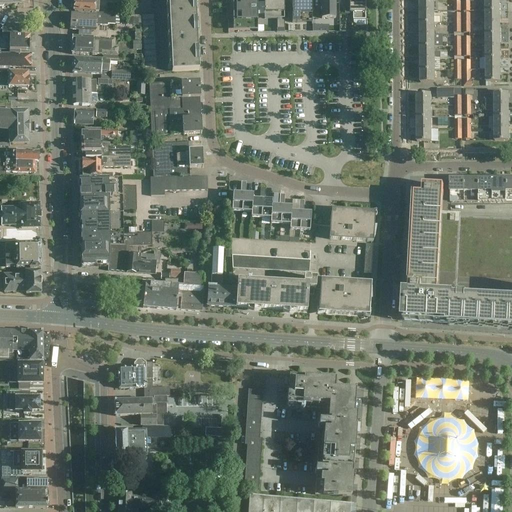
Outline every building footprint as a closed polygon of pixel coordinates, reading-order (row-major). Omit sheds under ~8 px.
[(75,0),(75,1),(75,3),(73,3),(71,5),(71,8),(73,10),(74,10),(74,11),(81,12),(99,12),(99,3),(94,2),(93,0),(75,0)] [(199,71),(195,0),(168,0),(172,72),(199,71)] [(256,0),(235,0),(235,10),(236,29),(257,29),(256,0)] [(283,0),(263,0),(264,20),(277,19),(277,29),(284,29),(283,0)] [(311,0),(291,0),(292,10),(292,11),(292,15),(292,23),(312,23),(311,0)] [(335,19),(334,0),(321,0),(321,19),(335,19)] [(351,14),(354,14),(354,21),(366,21),(366,0),(344,0),(345,15),(351,15),(351,14)] [(419,0),(420,12),(434,12),(434,0),(419,0)] [(485,0),(486,12),(500,12),(500,0),(485,0)] [(420,24),(434,24),(434,12),(420,12),(420,24)] [(486,23),(500,23),(500,12),(486,12),(486,23)] [(71,23),(71,25),(74,25),(74,30),(83,31),(84,28),(84,26),(87,26),(87,25),(108,26),(108,24),(114,24),(114,14),(108,14),(95,13),(95,15),(82,14),(71,14),(71,23)] [(154,15),(142,16),(145,70),(157,69),(154,15)] [(486,35),(500,35),(500,23),(486,23),(486,35)] [(435,36),(434,24),(420,24),(420,36),(435,36)] [(30,51),(30,41),(30,36),(20,36),(20,29),(14,29),(2,29),(2,39),(7,39),(7,44),(9,44),(9,51),(30,51)] [(500,35),(486,35),(486,47),(500,47),(500,35)] [(435,36),(420,36),(420,48),(435,47),(435,36)] [(72,45),(72,55),(102,56),(102,60),(118,60),(118,49),(114,48),(115,40),(72,39),(72,45)] [(435,47),(420,48),(420,59),(439,59),(440,59),(440,53),(435,53),(435,47)] [(500,47),(486,47),(486,59),(501,59),(500,47)] [(32,55),(22,54),(0,54),(0,69),(9,69),(9,67),(31,68),(32,55)] [(73,59),(72,74),(80,74),(100,75),(101,70),(109,70),(110,61),(81,60),(73,59)] [(439,59),(420,59),(421,71),(435,71),(439,71),(439,59)] [(501,71),(501,59),(486,59),(486,71),(501,71)] [(0,87),(20,88),(29,88),(31,85),(31,82),(29,79),(29,78),(28,78),(28,73),(21,72),(9,72),(9,69),(0,69),(0,87)] [(129,71),(110,71),(110,80),(129,80),(129,71)] [(435,71),(421,71),(421,83),(435,83),(435,71)] [(501,71),(486,71),(486,83),(501,83),(501,71)] [(80,80),(72,80),(73,93),(91,93),(90,81),(82,81),(82,80),(80,80)] [(201,110),(200,98),(200,82),(149,84),(150,112),(201,110)] [(454,98),(454,106),(461,106),(461,89),(454,89),(454,88),(437,88),(437,99),(454,98)] [(91,94),(91,93),(73,93),(73,106),(82,106),(82,107),(91,106),(97,103),(97,94),(91,94)] [(417,107),(432,106),(431,94),(417,94),(417,107)] [(494,106),(509,106),(509,94),(494,94),(494,106)] [(432,106),(417,107),(417,118),(432,118),(432,106)] [(509,106),(494,106),(495,118),(509,118),(509,106)] [(202,135),(201,110),(150,112),(151,137),(171,136),(171,135),(183,135),(202,135)] [(10,146),(12,146),(29,145),(28,134),(35,133),(34,124),(28,124),(28,112),(22,113),(22,111),(17,111),(17,113),(11,113),(11,114),(0,112),(0,147),(9,148),(10,146)] [(81,111),(74,111),(74,125),(86,126),(93,126),(94,116),(97,116),(97,117),(112,118),(112,112),(107,112),(107,111),(97,111),(96,112),(81,111)] [(432,118),(417,118),(417,130),(432,130),(432,118)] [(509,118),(495,118),(495,130),(509,129),(509,118)] [(509,129),(495,130),(495,142),(509,142),(509,129)] [(118,132),(94,130),(85,130),(85,133),(82,133),(82,142),(88,142),(88,144),(105,144),(105,142),(100,142),(100,137),(118,137),(118,132)] [(432,130),(417,130),(417,142),(432,142),(432,130)] [(189,169),(203,169),(203,150),(196,151),(189,151),(189,143),(152,144),(153,178),(189,177),(189,169)] [(105,144),(88,144),(82,144),(82,146),(81,146),(81,152),(82,152),(82,153),(86,153),(86,158),(94,158),(102,158),(108,157),(130,156),(131,156),(131,147),(112,147),(112,149),(105,149),(105,144)] [(0,160),(0,177),(5,178),(6,173),(35,174),(36,163),(38,163),(39,153),(28,153),(16,153),(6,152),(6,161),(0,160)] [(130,156),(108,157),(102,158),(102,160),(87,161),(83,161),(83,160),(82,160),(82,163),(81,166),(82,169),(82,172),(83,172),(83,176),(90,176),(94,176),(96,177),(97,176),(100,176),(100,168),(102,168),(130,168),(130,156)] [(81,268),(108,267),(110,246),(124,246),(124,247),(152,246),(152,234),(139,234),(139,235),(124,235),(123,211),(136,211),(137,211),(136,187),(123,187),(122,178),(80,179),(81,268)] [(23,180),(6,181),(8,195),(33,193),(32,181),(23,181),(23,180)] [(450,180),(450,203),(465,203),(465,180),(450,180)] [(479,180),(465,180),(465,203),(466,203),(479,203),(479,180)] [(493,180),(479,180),(479,203),(493,203),(493,180)] [(493,180),(493,203),(507,203),(507,180),(493,180)] [(405,294),(404,319),(419,320),(449,322),(449,324),(511,327),(511,220),(442,217),(442,213),(444,187),(423,186),(423,194),(415,194),(409,294),(405,294)] [(241,188),(241,194),(243,194),(242,212),(251,213),(252,213),(252,200),(253,200),(253,195),(245,195),(246,189),(241,188)] [(232,212),(242,212),(243,194),(241,194),(233,194),(232,212)] [(265,201),(265,195),(260,195),(260,201),(262,201),(261,219),(271,219),(272,206),(272,201),(265,201)] [(260,201),(253,200),(252,200),(252,213),(251,213),(251,218),(261,219),(262,201),(260,201)] [(284,207),(284,201),(280,201),(279,207),(282,207),(280,225),(290,225),(291,212),(292,208),(284,207)] [(21,229),(40,229),(41,229),(40,219),(41,219),(41,213),(40,213),(40,204),(21,205),(21,208),(1,209),(2,227),(21,226),(21,229)] [(279,207),(272,206),(271,219),(270,224),(280,225),(282,207),(279,207)] [(303,213),(304,207),(299,207),(298,213),(301,213),(300,231),(310,232),(311,214),(303,213)] [(329,240),(373,243),(375,211),(367,208),(366,212),(339,211),(338,207),(331,208),(329,240)] [(298,213),(291,212),(290,225),(290,230),(300,231),(301,213),(298,213)] [(155,222),(155,245),(168,245),(169,223),(155,222)] [(6,258),(41,257),(40,244),(5,245),(1,245),(2,258),(6,258)] [(363,282),(370,282),(372,245),(365,245),(363,282)] [(108,272),(125,273),(127,248),(110,246),(108,272)] [(125,273),(157,276),(158,275),(156,275),(156,264),(160,265),(161,253),(154,252),(154,256),(141,255),(140,260),(138,260),(139,249),(127,248),(125,273)] [(207,307),(216,307),(217,276),(223,276),(223,250),(213,250),(212,285),(208,285),(207,307)] [(310,261),(232,256),(233,269),(309,274),(310,261)] [(36,269),(41,269),(41,257),(6,258),(2,258),(2,261),(6,261),(6,268),(16,268),(16,269),(30,269),(36,269)] [(180,270),(171,270),(170,279),(180,280),(180,270)] [(26,275),(4,275),(4,293),(26,292),(26,294),(41,294),(41,272),(26,272),(26,275)] [(176,311),(202,312),(204,274),(184,274),(184,281),(169,280),(169,281),(161,280),(147,279),(147,283),(145,283),(143,308),(176,311)] [(222,284),(223,276),(217,276),(216,307),(235,308),(247,309),(247,310),(260,311),(260,310),(283,311),(283,312),(295,313),(295,312),(307,312),(308,296),(313,296),(314,290),(316,290),(316,278),(304,277),(303,287),(249,284),(249,281),(233,280),(233,277),(229,276),(229,285),(232,285),(231,289),(221,288),(221,284),(222,284)] [(318,316),(325,318),(326,314),(360,316),(360,320),(368,319),(370,285),(320,282),(318,316)] [(0,362),(17,363),(17,362),(42,362),(42,333),(0,331),(0,362)] [(152,364),(151,364),(146,364),(142,361),(137,361),(134,365),(134,368),(121,369),(119,371),(119,373),(118,373),(118,379),(119,379),(119,390),(144,389),(145,395),(156,395),(156,397),(167,397),(170,397),(170,388),(153,389),(152,364)] [(42,364),(17,364),(17,384),(18,384),(18,390),(29,390),(29,384),(42,384),(42,364)] [(266,377),(253,376),(252,391),(248,390),(245,446),(247,446),(244,491),(259,492),(262,439),(260,439),(263,392),(265,392),(266,377)] [(351,498),(356,415),(354,415),(355,392),(334,391),(335,381),(289,378),(287,407),(321,409),(320,421),(324,421),(324,423),(319,423),(318,428),(324,428),(324,430),(319,430),(317,467),(321,467),(321,469),(316,469),(315,474),(321,475),(321,477),(316,476),(315,496),(351,498)] [(16,412),(23,412),(23,414),(23,415),(24,415),(30,415),(31,415),(31,414),(31,412),(39,412),(39,411),(39,398),(29,398),(29,393),(19,393),(19,398),(16,398),(15,398),(15,399),(15,411),(15,412),(16,412)] [(145,401),(115,402),(116,417),(140,416),(141,426),(163,427),(163,415),(167,415),(167,405),(167,397),(156,397),(156,395),(145,395),(145,401)] [(19,442),(41,442),(41,424),(19,424),(19,442)] [(149,435),(161,435),(162,427),(149,427),(149,435)] [(116,431),(116,457),(134,457),(134,460),(136,461),(146,461),(147,460),(146,431),(116,431)] [(2,469),(2,478),(16,478),(16,476),(22,477),(22,472),(40,472),(40,473),(41,473),(41,472),(41,465),(41,460),(41,453),(41,452),(40,452),(40,453),(22,453),(22,452),(21,452),(21,453),(21,469),(13,469),(2,469)] [(18,492),(18,485),(16,485),(16,486),(10,486),(10,479),(1,479),(2,501),(15,501),(15,509),(48,509),(47,498),(47,492),(18,492)] [(22,480),(22,490),(47,490),(47,480),(27,480),(22,480)] [(138,511),(138,509),(153,509),(152,511),(164,511),(165,494),(153,494),(153,496),(132,495),(132,493),(119,493),(118,511),(138,511)] [(349,511),(350,505),(353,505),(353,504),(247,497),(247,498),(249,498),(248,511),(349,511)]
